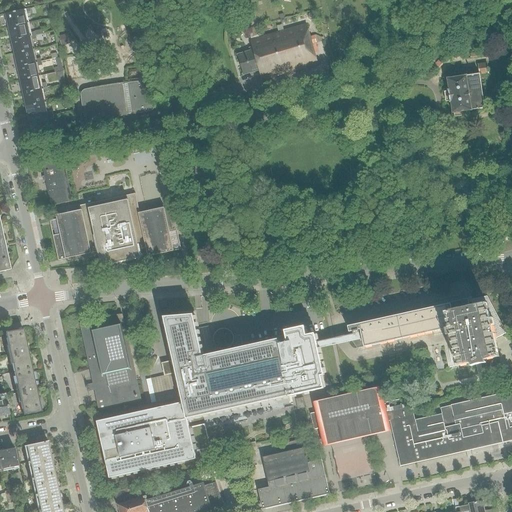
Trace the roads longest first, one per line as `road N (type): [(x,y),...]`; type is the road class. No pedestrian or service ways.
road 1 (residential): [(41,297),(511,256)]
road 2 (residential): [(13,153),(264,116)]
road 3 (residential): [(341,511),(491,477),(508,488),(511,505)]
road 4 (residential): [(41,297),(13,153)]
road 5 (residential): [(67,422),(41,297)]
